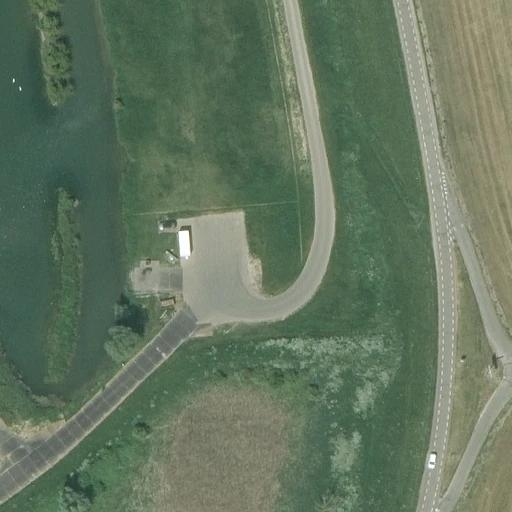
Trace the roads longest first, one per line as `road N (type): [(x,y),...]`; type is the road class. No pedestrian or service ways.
road 1 (track): [(156,347),(191,314),(255,312),(296,296),(315,269),(323,215),(289,0)]
road 2 (unclassified): [(424,511),(447,354),(438,199)]
road 3 (unclassified): [(438,199),(397,0)]
road 4 (unclassified): [(511,367),(438,199)]
road 5 (track): [(361,121),(425,240),(445,251)]
road 6 (unclassified): [(439,511),(511,376)]
